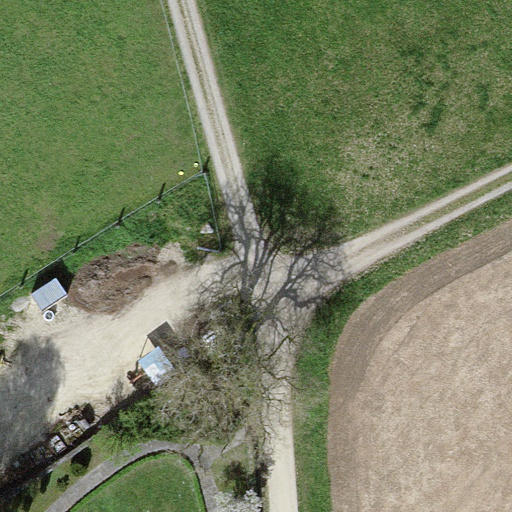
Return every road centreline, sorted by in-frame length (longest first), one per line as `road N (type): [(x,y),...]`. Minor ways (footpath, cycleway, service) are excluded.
road 1 (track): [(285,511),(266,302),(179,0)]
road 2 (track): [(511,172),(266,302)]
